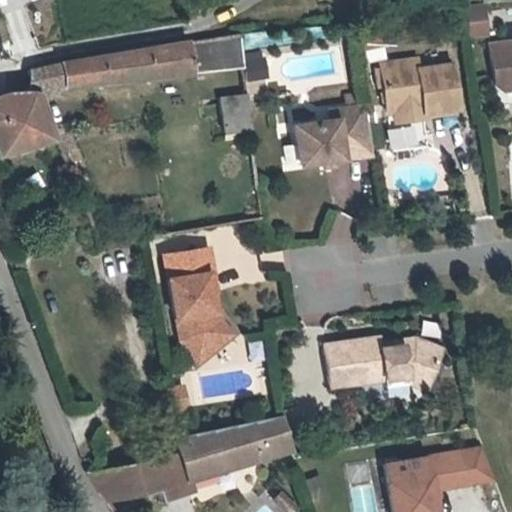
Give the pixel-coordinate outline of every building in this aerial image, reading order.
[(483,4),(464,5),(466,39),(485,37),(483,4)] [(58,64),(61,88),(242,66),(239,32),(80,59),(58,64)] [(491,84),(511,81),(511,41),(486,45),(491,84)] [(247,81),(267,77),(262,49),(243,52),(247,81)] [(391,111),(420,107),(421,113),(455,109),(449,64),(416,69),(415,59),(378,64),(384,112),(386,112),(391,111)] [(34,92),(36,97),(61,88),(58,64),(28,72),(28,75),(32,92),(34,92)] [(511,81),(491,84),(499,90),(511,88),(511,81)] [(34,92),(32,92),(7,93),(0,95),(0,152),(48,140),(36,97),(34,92)] [(245,94),(218,97),(222,133),(250,131),(245,94)] [(353,95),(344,96),(346,108),(354,106),(353,95)] [(328,120),(291,125),(297,164),(320,161),(333,160),(370,154),(366,125),(363,105),(354,106),(346,108),(333,110),(334,119),(328,120)] [(392,122),(422,118),(421,113),(420,107),(391,111),(392,122)] [(61,159),(74,154),(66,134),(53,138),(61,159)] [(179,343),(197,366),(211,354),(206,348),(216,340),(208,330),(207,317),(214,316),(213,315),(210,295),(207,277),(212,276),(208,252),(164,259),(174,322),(176,322),(179,343)] [(216,340),(206,348),(211,354),(231,338),(220,325),(218,314),(213,315),(214,316),(207,317),(208,330),(216,340)] [(328,388),(382,379),(408,375),(426,382),(440,348),(414,337),(400,339),(401,345),(379,348),(378,343),(377,338),(322,346),(328,388)] [(400,339),(378,343),(379,348),(401,345),(400,339)] [(423,390),(426,382),(408,375),(382,379),(384,387),(406,383),(423,390)] [(182,389),(165,392),(169,413),(186,410),(182,389)] [(279,421),(174,442),(177,458),(181,457),(187,479),(288,449),(279,421)] [(375,466),(383,511),(432,511),(430,494),(491,483),(479,447),(375,466)] [(187,479),(181,457),(177,458),(145,464),(155,492),(160,504),(191,492),(187,479)] [(145,464),(87,475),(102,501),(155,492),(145,464)] [(196,497),(222,492),(220,479),(194,484),(196,497)] [(280,493),(273,501),(283,511),(290,503),(280,493)] [(290,503),(283,511),(284,511),(293,511),(296,509),(290,503)]
